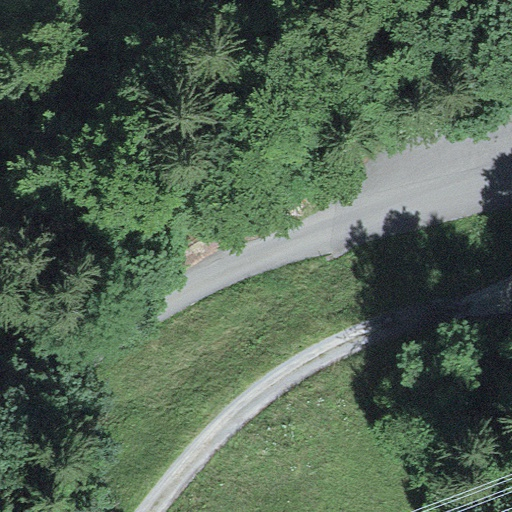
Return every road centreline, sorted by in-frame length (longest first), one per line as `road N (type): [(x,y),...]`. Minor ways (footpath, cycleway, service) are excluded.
road 1 (unclassified): [(0,407),(150,303),(511,163)]
road 2 (track): [(511,287),(329,350),(242,415),(158,511)]
